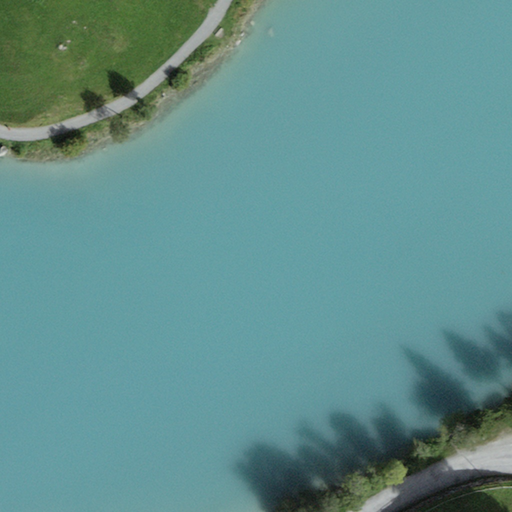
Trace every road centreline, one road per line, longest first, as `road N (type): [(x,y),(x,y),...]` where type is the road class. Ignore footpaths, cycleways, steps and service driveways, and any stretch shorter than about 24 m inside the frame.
road 1 (track): [(0,129),(42,135),(120,109),(161,80),(233,0)]
road 2 (track): [(381,511),(511,459)]
